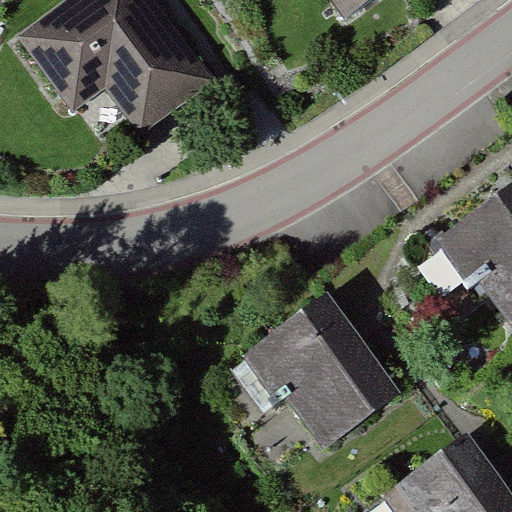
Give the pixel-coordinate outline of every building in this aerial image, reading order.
[(212,86),(145,0),(72,0),(11,48),(69,123),(104,96),(140,142),(212,86)] [(325,0),(344,26),(381,0),(325,0)] [(511,338),(511,191),(432,253),(503,345),(511,338)] [(325,304),(242,367),(313,460),(396,396),(325,304)] [(511,511),(511,502),(465,443),(383,508),(385,511),(511,511)]
